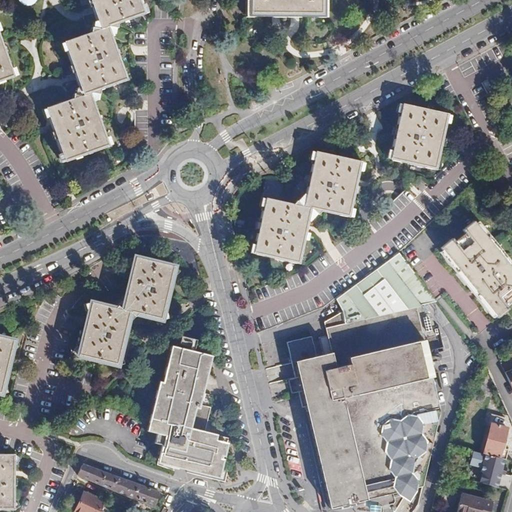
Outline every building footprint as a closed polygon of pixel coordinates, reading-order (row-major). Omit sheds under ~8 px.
[(91,0),(102,29),(110,26),(146,13),(141,0),(91,0)] [(251,0),(251,13),(255,14),(318,14),(323,14),(323,1),(322,0),(251,0)] [(323,14),(318,14),(319,17),(327,17),(327,1),(323,1),(323,14)] [(110,26),(102,29),(65,42),(84,96),(92,93),(129,80),(110,26)] [(0,81),(15,77),(0,34),(0,81)] [(92,93),(84,96),(47,109),(66,162),(111,146),(92,93)] [(402,103),(390,159),(437,169),(449,113),(402,103)] [(303,206),(311,208),(349,216),(361,161),(315,151),(303,206)] [(406,190),(392,202),(400,211),(414,199),(406,190)] [(311,208),(303,206),(265,198),(253,253),(299,263),(311,208)] [(452,237),(441,247),(497,317),(509,308),(506,304),(511,300),(511,267),(474,220),(462,229),(465,232),(455,240),(452,237)] [(400,252),(337,299),(346,312),(327,323),(330,335),(322,337),(326,355),(319,356),(314,336),(290,341),(302,393),(305,392),(313,427),(316,439),(317,439),(329,490),(327,491),(331,506),(411,488),(420,486),(424,484),(444,411),(427,351),(442,347),(437,324),(422,305),(431,303),(437,301),(400,252)] [(124,311),(131,313),(163,321),(176,267),(137,257),(132,276),(124,311)] [(470,303),(463,312),(470,317),(476,308),(470,303)] [(131,313),(124,311),(91,304),(87,322),(78,356),(118,366),(131,313)] [(15,340),(0,336),(0,394),(2,394),(11,359),(15,340)] [(158,379),(145,432),(158,436),(155,444),(162,446),(157,465),(224,482),(227,470),(225,470),(232,439),(205,432),(212,407),(206,406),(208,395),(202,394),(211,358),(171,348),(165,372),(169,373),(167,381),(158,379)] [(490,425),(482,454),(492,457),(505,460),(509,461),(510,456),(511,451),(505,449),(510,430),(490,425)] [(0,509),(15,510),(15,475),(15,454),(0,453),(0,509)] [(503,466),(505,460),(492,457),(491,464),(494,464),(497,465),(503,466)] [(505,467),(503,466),(497,465),(494,464),(489,480),(501,483),(503,477),(505,467)] [(160,493),(84,465),(82,467),(79,475),(155,506),(160,493)] [(125,508),(127,503),(101,491),(99,496),(125,508)] [(84,493),(75,511),(100,511),(105,502),(84,493)] [(490,511),(493,503),(462,495),(457,511),(490,511)]
